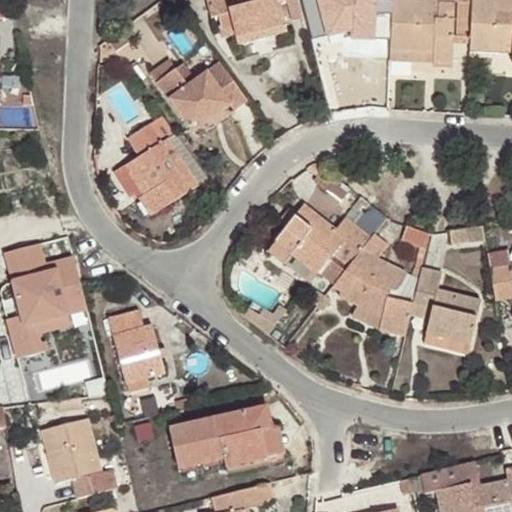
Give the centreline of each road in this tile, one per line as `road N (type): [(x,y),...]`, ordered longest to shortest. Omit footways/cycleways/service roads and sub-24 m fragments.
road 1 (residential): [(511,136),(377,126),(300,148),(174,289)]
road 2 (residential): [(511,410),(456,421),(325,410),(174,289)]
road 3 (residential): [(174,289),(86,211),(70,155),(80,0)]
